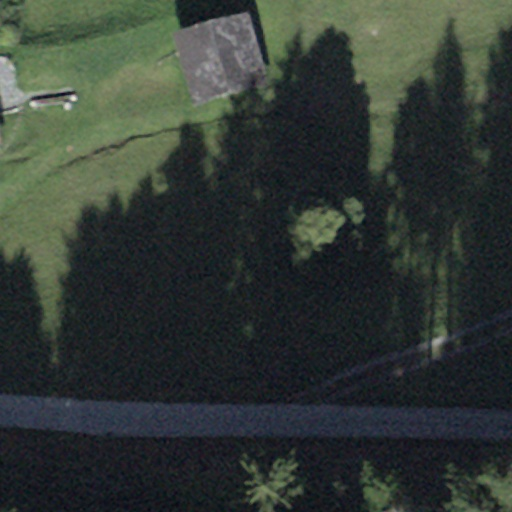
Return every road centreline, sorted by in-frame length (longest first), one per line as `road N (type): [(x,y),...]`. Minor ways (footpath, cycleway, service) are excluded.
road 1 (track): [(0,392),(251,421),(511,424)]
road 2 (track): [(251,421),(511,322)]
